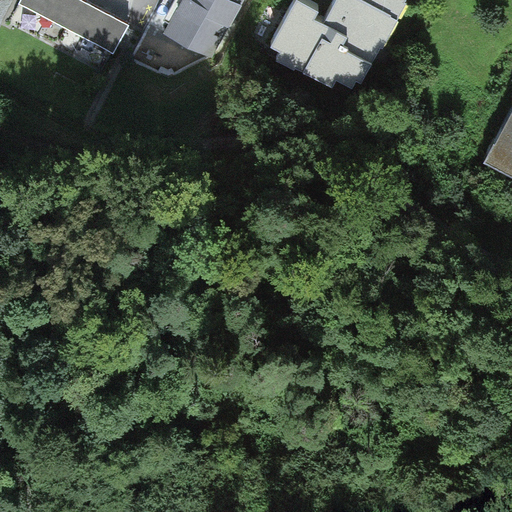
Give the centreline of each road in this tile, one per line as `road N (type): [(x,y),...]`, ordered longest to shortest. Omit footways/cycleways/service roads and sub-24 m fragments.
road 1 (track): [(511,269),(407,203),(301,152),(91,131),(0,90)]
road 2 (track): [(266,144),(172,205),(104,268),(61,348),(36,453),(36,511)]
road 3 (track): [(0,130),(89,152),(225,144)]
